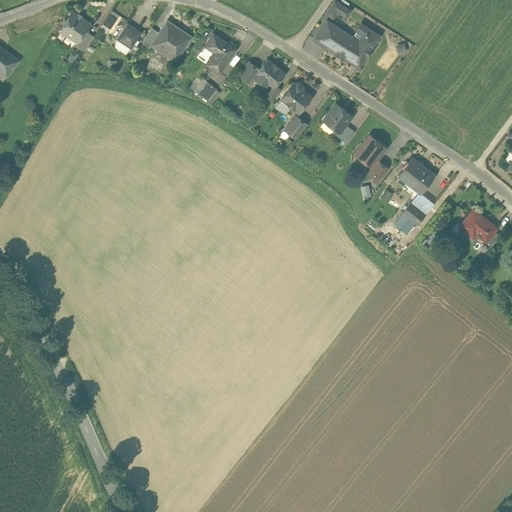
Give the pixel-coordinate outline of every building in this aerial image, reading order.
[(350,11),(334,1),(326,13),(333,17),(337,11),(346,17),(350,11)] [(119,15),(111,10),(102,24),(110,28),(119,15)] [(90,24),(71,11),(67,19),(64,19),(62,22),(63,24),(59,29),(77,42),(78,42),(84,33),(90,24)] [(122,28),(127,21),(122,18),(117,25),(122,28)] [(158,31),(153,39),(154,40),(152,43),(176,59),(192,36),(166,19),(158,31)] [(341,29),(326,20),(314,39),(329,49),(329,48),(341,29)] [(142,31),(127,21),(122,28),(116,38),(131,48),(142,31)] [(353,37),(341,29),(329,48),(335,52),(335,53),(343,58),(344,57),(353,63),(355,60),(359,59),(362,61),(366,56),(367,56),(371,49),(370,48),(379,35),(361,23),(356,30),(357,30),(353,37)] [(158,31),(152,27),(142,42),(149,47),(152,43),(154,40),(153,39),(158,31)] [(92,39),(84,33),(78,42),(77,42),(75,45),(84,51),(92,39)] [(236,48),(213,33),(206,43),(217,51),(208,65),(219,72),(236,48)] [(4,52),(0,49),(0,66),(8,73),(14,65),(18,59),(6,50),(4,52)] [(273,63),(267,58),(259,68),(253,76),(266,86),(268,83),(273,87),(285,72),(279,67),(273,62),(273,63)] [(249,60),(238,74),(248,83),(253,76),(259,68),(249,60)] [(217,88),(207,81),(198,92),(207,100),(217,88)] [(298,82),(296,83),(295,84),(293,82),(281,98),(298,112),(311,96),(302,89),(302,88),(302,85),(298,82)] [(352,116),(335,103),(323,119),(338,131),(339,132),(345,124),(352,116)] [(307,124),(295,115),(284,129),(296,138),(307,124)] [(355,131),(345,124),(339,132),(338,131),(336,135),(346,142),(355,131)] [(369,134),(364,142),(356,154),(371,166),(372,167),(378,160),(377,157),(385,147),(369,134)] [(434,175),(411,157),(398,175),(421,192),(434,175)] [(378,160),(372,167),(371,166),(366,173),(376,181),(387,167),(378,160)] [(362,195),(370,193),(367,183),(359,185),(362,195)] [(385,188),(380,197),(387,201),(392,192),(385,188)] [(425,214),(409,201),(401,212),(417,224),(425,214)] [(489,221),(473,208),(459,226),(468,233),(466,235),(471,239),(473,239),(478,234),(486,241),(486,240),(494,231),(497,227),(496,226),(495,228),(488,222),(489,221)] [(494,231),(486,240),(491,245),(499,235),(494,231)]
